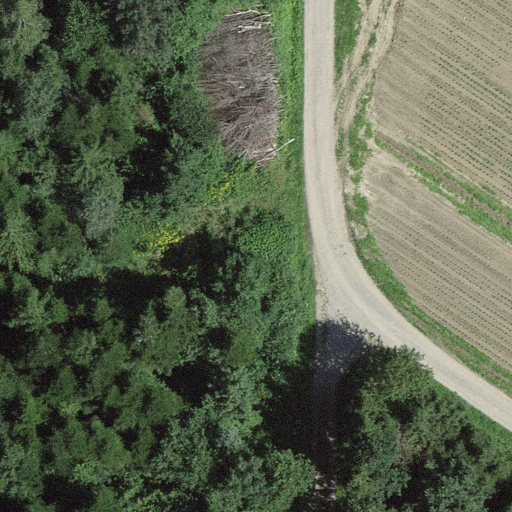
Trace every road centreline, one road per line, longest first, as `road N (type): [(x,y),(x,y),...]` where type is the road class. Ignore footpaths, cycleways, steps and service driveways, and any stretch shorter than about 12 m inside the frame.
road 1 (track): [(511,430),(326,314),(317,0)]
road 2 (track): [(326,511),(326,314)]
